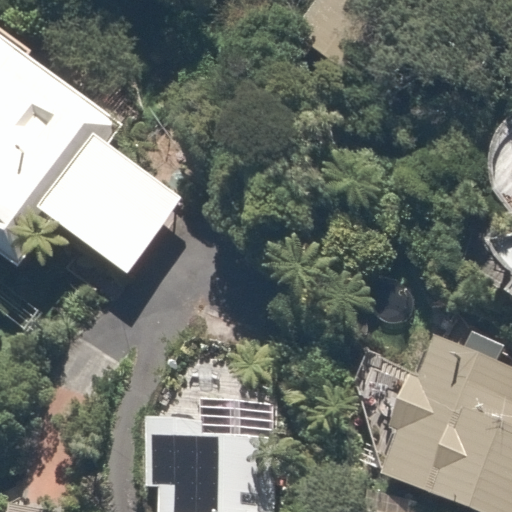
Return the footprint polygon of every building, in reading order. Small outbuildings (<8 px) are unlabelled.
[(429,0),(335,0),(307,36),(364,81),(429,0)] [(0,242),(55,280),(87,233),(157,281),(214,196),(145,149),(159,128),(19,33),(0,61),(0,242)] [(511,511),(511,359),(454,341),(408,483),(499,511),(511,511)] [(179,511),(281,511),(288,406),(215,401),(213,429),(169,426),(165,498),(180,499),(179,511)] [(32,490),(31,511),(77,511),(79,492),(32,490)]
